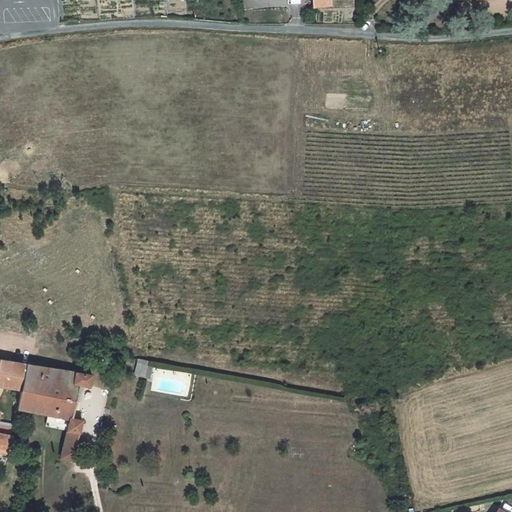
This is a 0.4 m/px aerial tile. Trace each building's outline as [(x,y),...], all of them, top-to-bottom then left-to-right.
[(149,362),(138,359),(135,374),(145,377),(149,362)] [(0,385),(22,389),(27,365),(0,360),(0,385)] [(80,373),(27,365),(22,389),(18,408),(48,414),(70,419),(68,429),(61,459),(74,461),(82,420),(72,418),(80,385),(89,386),(92,375),(80,373)] [(70,419),(48,414),(46,424),(68,429),(70,419)] [(0,428),(0,434),(12,436),(13,431),(0,428)] [(0,446),(9,449),(8,453),(9,453),(9,452),(12,453),(13,449),(10,449),(13,436),(12,436),(0,434),(0,446)]
